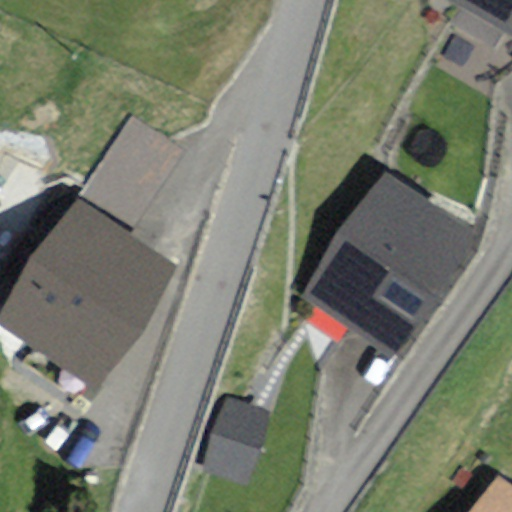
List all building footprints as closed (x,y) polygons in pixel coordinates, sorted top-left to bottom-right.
[(511,0),(471,0),(511,24),(511,0)] [(473,236),(391,181),(315,294),(397,348),(473,236)] [(169,263),(83,206),(7,320),(92,377),(169,263)] [(265,412),(228,401),(209,468),(246,478),(265,412)] [(511,511),(511,491),(498,482),(478,511),(511,511)]
